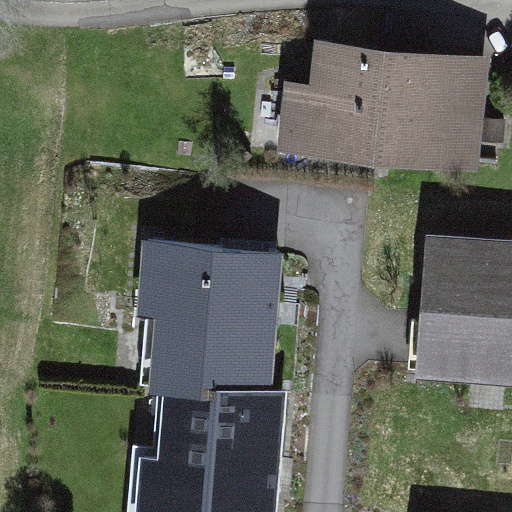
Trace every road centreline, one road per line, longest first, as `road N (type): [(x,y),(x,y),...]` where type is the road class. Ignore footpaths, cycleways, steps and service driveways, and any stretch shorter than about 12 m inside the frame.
road 1 (residential): [(511,15),(250,1),(64,21),(0,6)]
road 2 (residential): [(323,511),(348,220),(236,205)]
